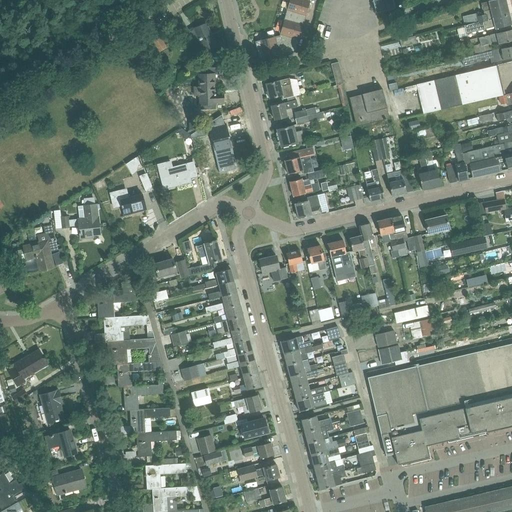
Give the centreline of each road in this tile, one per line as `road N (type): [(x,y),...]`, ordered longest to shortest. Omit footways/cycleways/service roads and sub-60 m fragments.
road 1 (residential): [(310,511),(237,238),(248,213)]
road 2 (residential): [(248,213),(296,231),(511,178)]
road 3 (track): [(207,511),(134,258)]
road 4 (residential): [(61,303),(222,203),(248,213)]
road 5 (residential): [(120,511),(61,303)]
road 6 (residential): [(248,213),(267,170),(244,79)]
road 7 (unclassified): [(244,79),(300,63),(314,0)]
